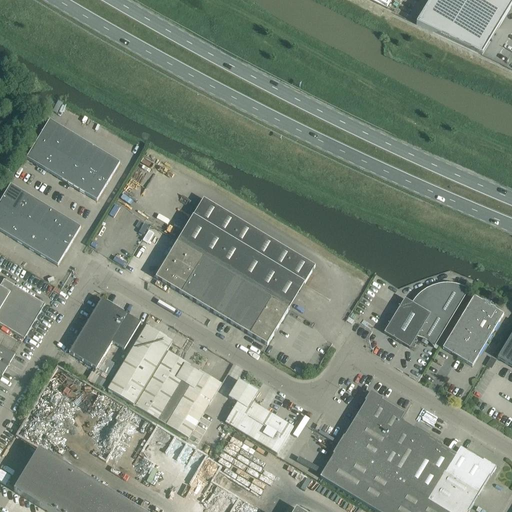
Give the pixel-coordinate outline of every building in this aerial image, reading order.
[(369,0),(387,9),(392,0),(369,0)] [(511,5),(511,0),(431,0),(417,25),(482,55),(511,5)] [(50,122),(38,141),(50,148),(61,129),(50,122)] [(61,129),(50,148),(62,155),(73,136),(61,129)] [(73,136),(62,155),(73,162),(85,143),(73,136)] [(38,141),(26,160),(38,167),(50,148),(38,141)] [(85,143),(73,162),(85,169),(96,150),(85,143)] [(50,148),(38,167),(50,174),(62,155),(50,148)] [(96,150),(85,169),(96,176),(108,157),(96,150)] [(62,155),(50,174),(62,181),(73,162),(62,155)] [(108,157),(96,176),(108,183),(120,164),(108,157)] [(73,162),(62,181),(73,188),(85,169),(73,162)] [(85,169),(73,188),(85,195),(96,176),(85,169)] [(85,195),(97,203),(108,183),(96,176),(85,195)] [(10,186),(0,203),(0,206),(11,213),(22,194),(10,186)] [(22,194),(11,213),(23,220),(34,201),(22,194)] [(315,268),(204,200),(178,243),(155,279),(267,347),(315,268)] [(34,201),(23,220),(34,227),(46,208),(34,201)] [(0,206),(0,230),(11,213),(0,206)] [(46,208),(34,227),(46,234),(57,215),(46,208)] [(11,213),(0,230),(0,232),(11,239),(23,220),(11,213)] [(57,215),(46,234),(57,241),(69,222),(57,215)] [(23,220),(11,239),(23,246),(34,227),(23,220)] [(69,222),(57,241),(69,248),(81,229),(69,222)] [(34,227),(23,246),(34,253),(46,234),(34,227)] [(46,234),(34,253),(46,260),(57,241),(46,234)] [(46,260),(58,267),(69,248),(57,241),(46,260)] [(0,325),(19,336),(24,340),(45,306),(22,292),(11,285),(12,284),(8,282),(7,283),(4,281),(0,287),(0,325)] [(469,290),(469,289),(465,288),(463,287),(459,286),(457,286),(456,285),(452,285),(448,285),(444,285),(440,285),(438,286),(436,286),(432,287),(429,289),(426,290),(424,291),(423,292),(420,295),(419,296),(417,297),(415,300),(414,301),(413,303),(412,304),(405,300),(384,334),(410,350),(417,338),(424,340),(422,343),(426,345),(428,343),(433,348),(434,349),(469,290)] [(482,303),(474,298),(442,350),(472,368),(488,341),(487,341),(490,336),(491,337),(503,316),(496,311),(495,310),(494,309),(494,308),(493,307),(492,306),(491,306),(490,304),(488,303),(486,303),(485,303),(484,303),(482,303)] [(97,370),(112,344),(129,317),(107,304),(107,303),(106,303),(102,301),(99,305),(98,305),(98,306),(70,354),(69,354),(69,355),(70,355),(95,370),(96,371),(97,371),(97,370)] [(140,324),(129,317),(112,344),(124,352),(134,335),(140,325),(141,325),(141,324),(140,324)] [(222,385),(199,372),(198,374),(197,373),(196,371),(195,370),(193,369),(191,369),(190,369),(191,367),(168,353),(168,354),(167,353),(172,344),(166,340),(167,339),(153,331),(152,332),(146,328),(140,339),(108,391),(135,408),(188,440),(217,392),(222,385)] [(511,335),(497,359),(511,368),(511,335)] [(242,340),(240,344),(264,356),(267,351),(242,340)] [(0,375),(2,377),(15,355),(0,346),(0,375)] [(96,380),(103,385),(109,377),(102,371),(96,380)] [(188,440),(184,446),(215,465),(236,430),(277,455),(293,429),(252,404),(258,393),(239,382),(229,399),(217,392),(188,440)] [(400,422),(405,415),(382,402),(383,401),(370,393),(367,398),(368,399),(367,400),(355,420),(389,441),(400,422)] [(46,424),(49,416),(41,413),(38,421),(46,424)] [(343,440),(342,442),(341,441),(338,446),(373,467),(389,441),(355,420),(343,440)] [(424,437),(425,435),(415,429),(415,431),(400,422),(389,441),(373,467),(401,484),(428,439),(424,437)] [(139,456),(191,487),(206,461),(155,430),(139,456)] [(457,456),(456,456),(442,447),(443,446),(433,440),(432,441),(428,439),(401,484),(429,501),(445,475),(457,456)] [(254,455),(258,448),(247,441),(245,446),(249,448),(247,451),(254,455)] [(335,451),(336,452),(335,454),(320,479),(374,511),(384,511),(401,484),(373,467),(338,446),(335,451)] [(492,474),(493,474),(496,469),(483,461),(483,463),(460,449),(456,456),(457,456),(445,475),(479,495),(492,474)] [(271,460),(273,456),(262,450),(260,455),(271,460)] [(139,511),(39,451),(14,492),(46,511),(139,511)] [(233,462),(241,467),(245,461),(236,456),(233,462)] [(291,473),(293,468),(280,463),(278,467),(291,473)] [(232,480),(243,484),(246,475),(236,471),(232,480)] [(11,478),(1,472),(0,472),(0,483),(6,487),(11,478)] [(468,511),(479,495),(445,475),(429,501),(446,511),(468,511)] [(209,482),(221,487),(223,482),(211,477),(209,482)] [(446,511),(429,501),(401,484),(384,511),(446,511)] [(192,505),(202,511),(206,503),(196,498),(192,505)]
